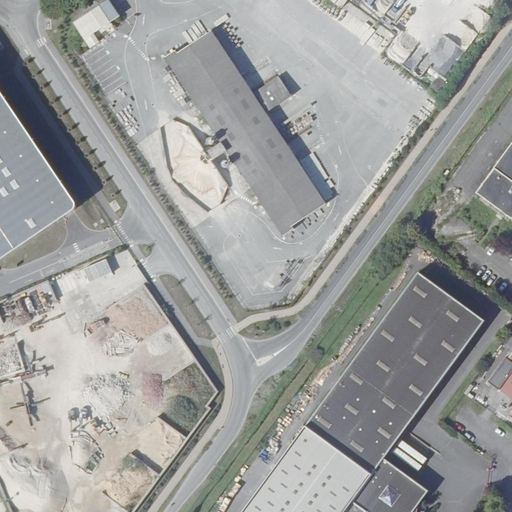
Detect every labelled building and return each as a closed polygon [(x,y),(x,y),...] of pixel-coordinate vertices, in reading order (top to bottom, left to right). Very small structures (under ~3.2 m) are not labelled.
[(97,33),(124,16),(113,0),(111,0),(77,22),(94,47),(103,41),(97,33)] [(333,0),(345,9),(351,0),(333,0)] [(253,97),(212,33),(178,55),(176,51),(165,58),(225,149),(213,157),(219,167),(231,159),(282,237),(293,230),(291,227),(324,206),(266,117),(292,100),(279,80),(253,97)] [(0,243),(63,201),(67,197),(69,191),(0,88),(0,243)] [(511,138),(474,191),(511,218),(511,138)] [(430,242),(438,232),(428,224),(420,234),(430,242)] [(82,268),(89,282),(111,272),(105,258),(82,268)] [(421,272),(244,511),(366,511),(398,469),(385,460),(487,321),(421,272)] [(511,356),(494,382),(511,395),(511,356)] [(398,469),(366,511),(415,511),(430,492),(398,469)] [(129,511),(100,493),(90,507),(91,511),(90,511),(47,511),(45,505),(39,511),(34,511),(33,511),(129,511)]
